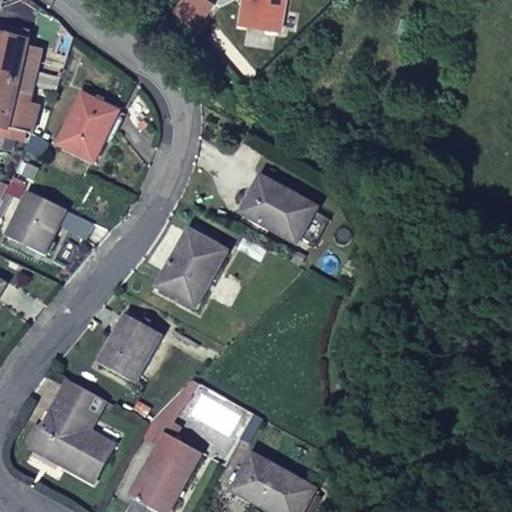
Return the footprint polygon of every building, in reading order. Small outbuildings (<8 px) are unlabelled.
[(214,4),(207,0),(182,0),(175,10),(221,50),(227,42),(218,35),(224,27),(214,4)] [(0,126),(34,135),(41,107),(32,105),(44,53),(27,50),(31,33),(0,26),(0,126)] [(85,97),(60,146),(96,164),(121,113),(85,97)] [(319,210),(264,179),(243,215),(298,246),(319,210)] [(29,194),(7,239),(45,257),(68,213),(29,194)] [(190,232),(159,288),(197,309),(229,253),(190,232)] [(128,318),(101,365),(137,385),(164,337),(128,318)] [(96,397),(70,382),(33,448),(94,484),(113,447),(89,433),(79,428),(96,397)] [(200,386),(194,383),(150,427),(166,438),(173,442),(179,431),(171,426),(200,386)] [(89,433),(106,403),(96,397),(79,428),(89,433)] [(166,438),(133,496),(162,511),(170,511),(201,457),(173,442),(166,438)] [(305,511),(317,491),(254,457),(234,493),(267,511),(305,511)]
